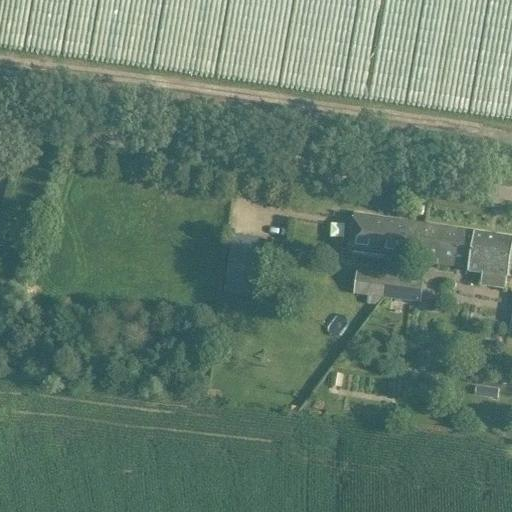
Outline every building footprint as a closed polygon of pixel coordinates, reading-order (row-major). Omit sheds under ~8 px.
[(352,235),(350,252),(388,257),(386,274),(388,275),(399,276),(401,259),(468,269),(468,271),(482,273),(480,287),(506,290),(507,277),(508,277),(511,258),(511,252),(511,238),(355,215),(352,235)] [(231,256),(227,292),(251,294),(255,259),(231,256)] [(364,272),(361,296),(385,299),(388,275),(386,274),(383,274),(364,272)] [(388,275),(385,299),(410,302),(413,278),(399,276),(388,275)] [(477,387),(476,396),(498,398),(499,390),(477,387)]
